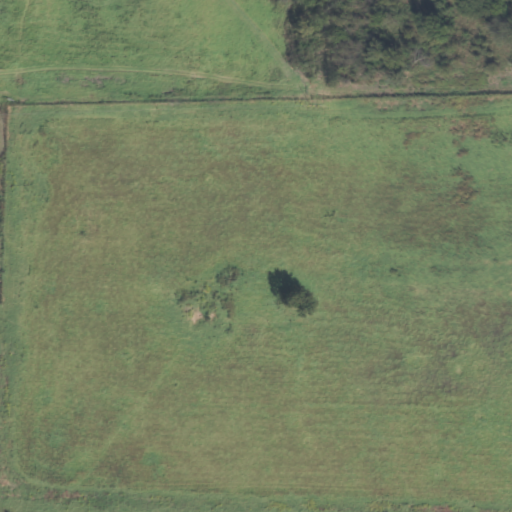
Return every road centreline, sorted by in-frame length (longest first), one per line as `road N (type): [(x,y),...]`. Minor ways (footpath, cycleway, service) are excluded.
road 1 (residential): [(511,280),(385,275),(233,243),(165,276),(84,282),(28,267),(0,235)]
road 2 (residential): [(0,97),(170,49),(230,0)]
